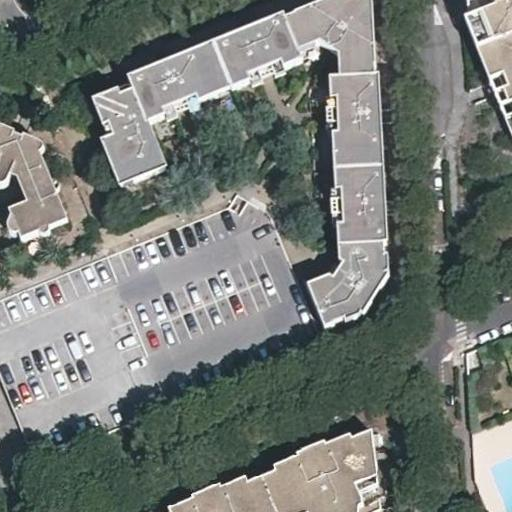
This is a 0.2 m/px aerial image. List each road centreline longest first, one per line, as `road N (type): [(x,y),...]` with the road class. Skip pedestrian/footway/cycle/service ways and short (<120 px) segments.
road 1 (residential): [(436,340),(16,511)]
road 2 (residential): [(436,340),(422,0)]
road 3 (residential): [(443,511),(436,340)]
road 4 (residential): [(141,0),(0,57)]
